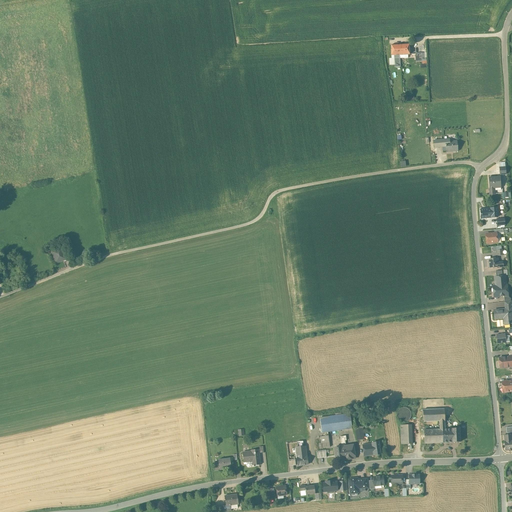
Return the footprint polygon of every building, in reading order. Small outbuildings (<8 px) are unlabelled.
[(409,44),(391,45),(392,55),(394,55),(394,58),(400,58),(399,55),(409,54),(409,44)] [(455,139),(441,140),(442,147),(446,146),(446,152),(453,151),(453,152),(458,151),(457,142),(455,142),(455,139)] [(500,177),(488,178),(490,194),(494,194),(494,188),(501,187),(500,177)] [(491,208),(480,209),(481,219),(491,218),(491,208)] [(494,233),(485,234),(486,243),(487,243),(488,244),(491,244),(492,243),(497,242),(497,243),(501,243),(500,233),(496,233),(494,233)] [(62,248),(52,252),(56,263),(66,259),(62,248)] [(498,258),(488,259),(489,268),(503,267),(502,262),(498,263),(498,258)] [(496,277),(495,277),(496,286),(506,285),(505,276),(502,276),(496,277)] [(496,286),(493,287),(492,287),(491,289),(491,291),(493,292),(494,297),(504,296),(508,296),(508,295),(507,285),(506,285),(496,286)] [(505,309),(493,310),(494,319),(503,318),(504,325),(511,324),(511,314),(511,308),(505,309)] [(505,334),(496,335),(497,344),(506,342),(505,336),(505,334)] [(511,356),(499,358),(500,368),(511,366),(511,356)] [(511,380),(502,382),(503,392),(511,391),(511,380)] [(444,409),(423,410),(423,422),(439,421),(440,429),(424,430),(424,443),(446,443),(445,429),(444,409)] [(400,414),(400,416),(400,417),(400,419),(401,420),(403,422),(404,422),(406,422),(407,422),(409,421),(410,420),(411,418),(411,417),(411,415),(410,414),(409,412),(408,412),(406,411),(404,411),(403,412),(401,413),(400,414)] [(335,415),(320,418),(322,433),(337,431),(352,429),(350,413),(341,415),(335,415)] [(412,425),(400,425),(401,444),(412,444),(412,425)] [(459,428),(445,429),(446,443),(459,442),(460,442),(460,441),(459,428)] [(363,429),(356,430),(357,440),(364,439),(363,429)] [(328,435),(320,437),(321,443),(319,444),(320,449),(330,447),(328,435)] [(378,442),(372,443),(373,455),(380,454),(378,442)] [(372,443),(362,445),(364,456),(373,455),(372,443)] [(346,446),(342,447),(342,446),(341,446),(334,448),(336,461),(355,458),(353,445),(346,446)] [(298,447),(295,447),(298,466),(308,464),(306,446),(304,446),(298,447)] [(258,449),(251,450),(251,451),(242,452),(244,462),(247,462),(247,463),(246,465),(248,467),(254,466),(254,465),(260,465),(258,449)] [(325,450),(316,451),(317,458),(326,457),(325,450)] [(230,458),(218,460),(218,463),(214,464),(214,463),(215,471),(215,470),(219,470),(231,469),(230,458)] [(412,475),(409,475),(409,484),(419,483),(419,482),(420,481),(420,480),(419,479),(419,475),(415,475),(412,475)] [(383,476),(373,477),(374,480),(374,486),(384,485),(384,484),(384,483),(384,481),(383,480),(383,476)] [(357,478),(349,479),(350,493),(352,493),(352,495),(357,495),(357,492),(358,492),(358,488),(361,488),(361,480),(357,480),(357,478)] [(333,481),(326,482),(326,483),(323,483),(324,492),(327,491),(327,494),(334,493),(334,491),(337,490),(337,482),(334,482),(333,481)] [(305,486),(305,490),(306,495),(315,494),(315,493),(314,485),(305,486)] [(285,486),(276,487),(277,496),(286,495),(286,488),(285,486)] [(237,494),(224,496),(226,506),(230,505),(238,504),(237,494)]
